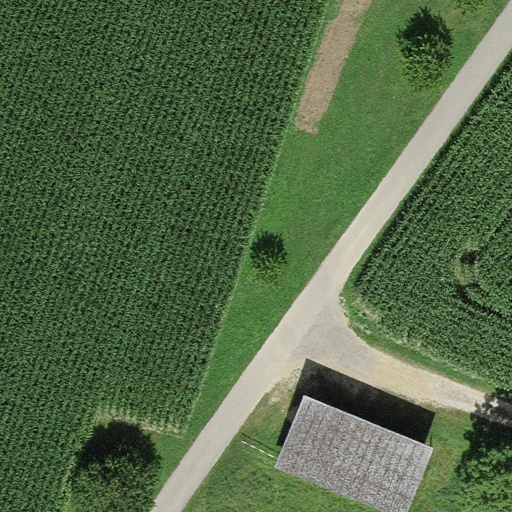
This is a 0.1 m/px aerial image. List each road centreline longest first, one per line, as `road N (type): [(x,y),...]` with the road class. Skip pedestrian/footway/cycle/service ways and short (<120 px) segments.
road 1 (track): [(511,12),(154,511)]
road 2 (track): [(285,328),(511,417)]
